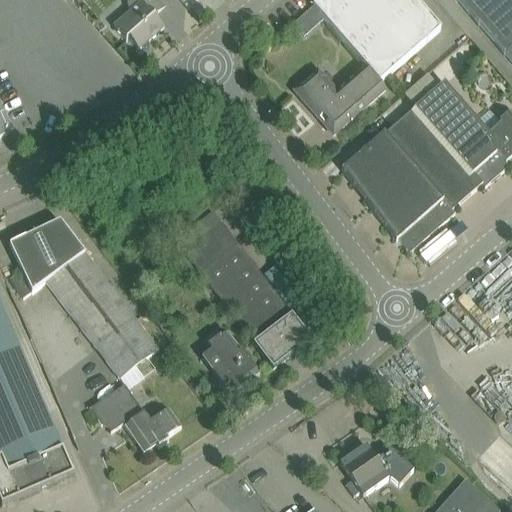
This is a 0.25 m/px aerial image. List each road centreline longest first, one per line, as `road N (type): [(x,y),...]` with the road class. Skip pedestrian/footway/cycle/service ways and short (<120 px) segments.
road 1 (unclassified): [(135,511),(368,351),(403,318)]
road 2 (unclassified): [(403,318),(201,58)]
road 3 (unclassified): [(201,58),(95,139),(0,182)]
road 4 (residential): [(511,229),(403,318)]
